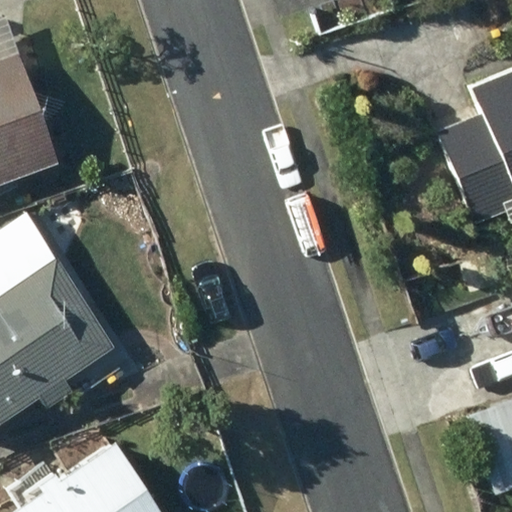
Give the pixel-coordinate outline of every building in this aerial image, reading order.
[(0,42),(0,175),(56,155),(18,50),(5,55),(0,42)] [(478,102),(430,122),(471,220),(511,202),(511,66),(470,84),(478,102)] [(0,286),(0,409),(29,390),(41,407),(56,396),(47,382),(109,340),(50,253),(0,286)] [(486,254),(459,264),(468,290),(495,280),(486,254)] [(511,395),(461,413),(490,493),(511,485),(511,395)] [(0,511),(156,511),(112,441),(0,511)]
